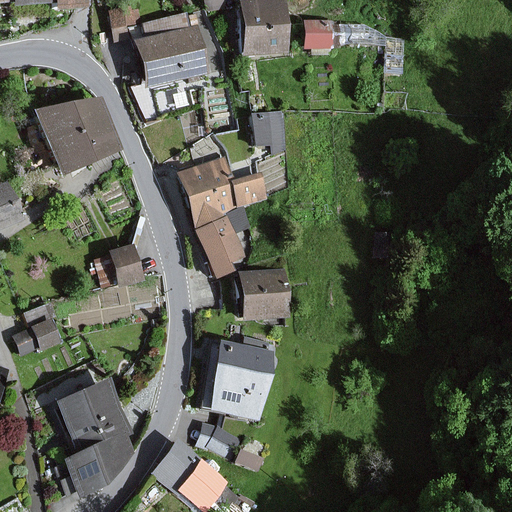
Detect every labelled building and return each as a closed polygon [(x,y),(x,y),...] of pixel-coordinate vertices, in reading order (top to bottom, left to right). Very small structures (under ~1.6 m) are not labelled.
[(77,10),(76,0),(48,0),(48,4),(49,12),(77,10)] [(281,5),(236,6),(238,58),(283,56),(281,5)] [(174,17),(130,26),(143,87),(201,74),(191,32),(178,35),(174,17)] [(325,22),(298,24),(300,48),(307,48),(307,55),(327,53),(325,22)] [(94,103),(29,115),(60,177),(115,151),(94,103)] [(279,116),(247,117),(248,147),(266,146),(266,156),(281,155),(279,116)] [(190,228),(225,218),(235,215),(226,184),(220,164),(175,177),(190,228)] [(255,176),(226,184),(235,215),(264,207),(255,176)] [(6,187),(0,189),(0,220),(15,216),(6,187)] [(237,260),(225,218),(190,228),(205,282),(229,275),(226,263),(237,260)] [(130,246),(105,251),(112,285),(137,279),(130,246)] [(281,273),(233,280),(239,322),(287,315),(281,273)] [(39,306),(19,314),(25,330),(7,337),(14,355),(32,348),(34,352),(55,344),(39,306)] [(265,356),(215,347),(204,411),(255,420),(265,356)] [(105,485),(126,443),(101,384),(52,405),(73,456),(60,462),(76,499),(105,485)] [(198,420),(192,444),(225,453),(232,429),(198,420)] [(236,445),(232,459),(255,467),(260,453),(236,445)] [(187,511),(196,511),(218,484),(170,447),(145,479),(187,511)]
